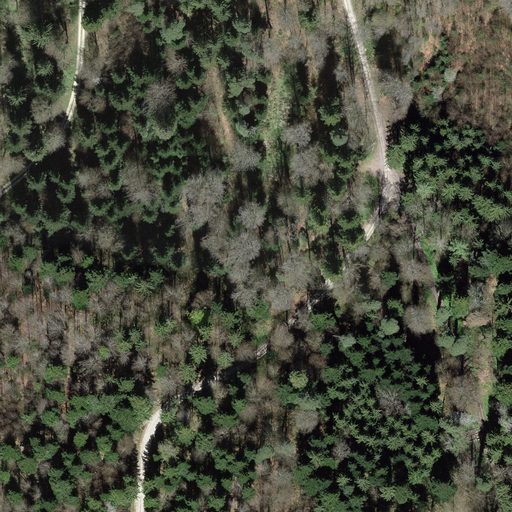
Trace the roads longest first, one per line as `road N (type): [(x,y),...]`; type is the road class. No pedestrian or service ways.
road 1 (track): [(142,511),(146,445),(160,413),(291,328),(375,222),(391,186),(345,0)]
road 2 (track): [(501,511),(474,390),(391,186),(511,231)]
road 3 (track): [(81,0),(68,120),(35,164),(0,192)]
